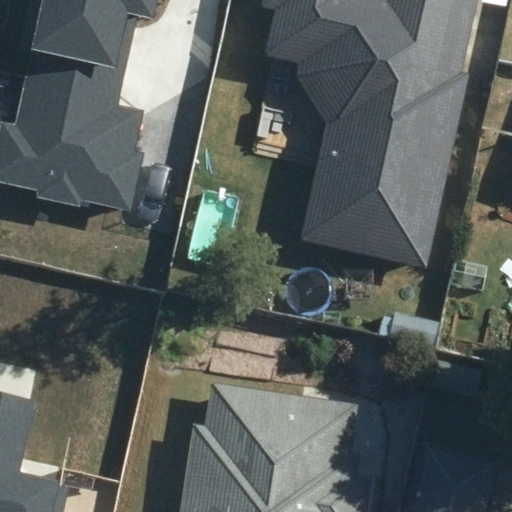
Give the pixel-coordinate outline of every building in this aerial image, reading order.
[(45,0),(28,82),(110,99),(128,14),(155,20),(159,0),(45,0)] [(416,282),(460,87),(453,85),(471,7),(438,0),(254,0),(250,20),(265,23),(254,69),(287,77),(285,90),(315,138),(289,254),(416,282)] [(110,99),(28,82),(16,122),(2,119),(0,129),(0,182),(40,192),(38,199),(83,209),(85,201),(132,211),(144,157),(136,155),(146,110),(110,99)] [(33,403),(0,395),(0,511),(62,511),(68,486),(17,474),(33,403)] [(345,463),(351,415),(202,396),(197,436),(182,434),(171,511),(359,511),(362,487),(348,485),(351,464),(345,463)] [(479,511),(487,470),(412,456),(398,511),(479,511)]
